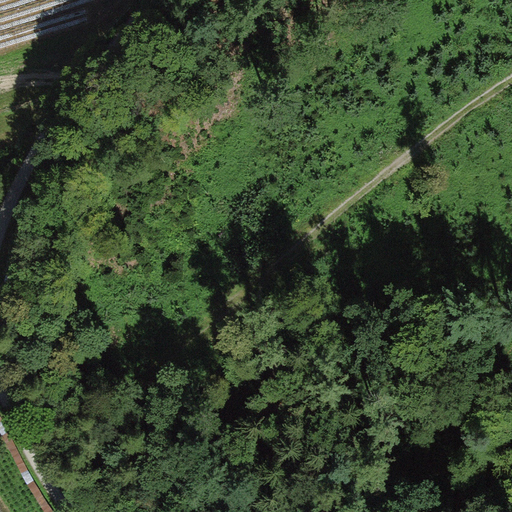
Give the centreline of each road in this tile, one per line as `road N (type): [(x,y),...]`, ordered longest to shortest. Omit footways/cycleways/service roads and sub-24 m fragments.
road 1 (track): [(511,88),(232,292),(45,468)]
road 2 (track): [(0,214),(17,162),(147,0)]
road 3 (track): [(197,328),(196,356),(264,511)]
